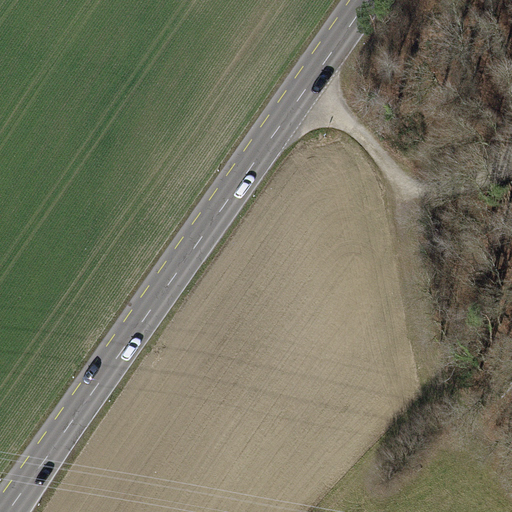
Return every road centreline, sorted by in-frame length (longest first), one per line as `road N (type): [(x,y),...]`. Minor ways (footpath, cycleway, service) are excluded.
road 1 (secondary): [(369,0),(11,511)]
road 2 (track): [(308,85),(405,181),(426,189),(504,169),(511,157)]
